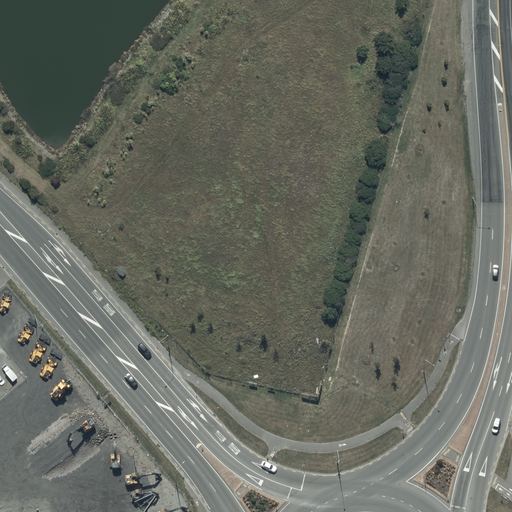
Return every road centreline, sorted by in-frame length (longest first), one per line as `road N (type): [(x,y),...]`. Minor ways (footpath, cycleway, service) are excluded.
road 1 (secondary): [(357,493),(429,441),(477,354),(490,273),(496,51)]
road 2 (track): [(0,141),(60,193),(84,207),(113,209),(162,160),(252,38),(307,0)]
road 3 (secondary): [(124,361),(255,473),(338,497)]
road 4 (secondary): [(124,361),(0,217)]
road 5 (secondary): [(227,511),(124,361)]
road 6 (secondary): [(511,351),(465,511)]
